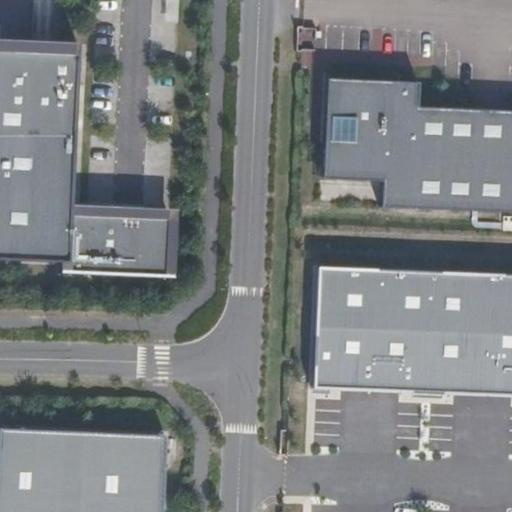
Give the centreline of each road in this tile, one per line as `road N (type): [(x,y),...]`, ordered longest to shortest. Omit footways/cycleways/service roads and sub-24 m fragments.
road 1 (residential): [(260,0),(244,365)]
road 2 (residential): [(244,365),(0,359)]
road 3 (residential): [(244,365),(238,511)]
